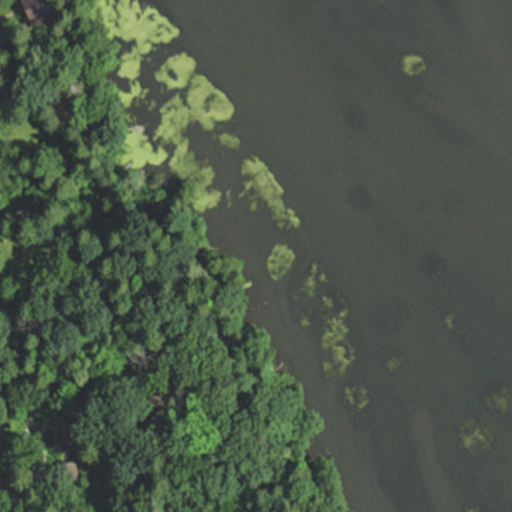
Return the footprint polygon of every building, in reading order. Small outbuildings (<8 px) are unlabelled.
[(13,0),(26,26),(47,16),(39,0),(13,0)] [(13,209),(27,194),(38,205),(31,213),(30,211),(22,218),(13,209)] [(157,275),(175,267),(180,279),(163,287),(157,275)] [(199,331),(210,356),(226,349),(218,330),(211,333),(209,327),(199,331)] [(43,430),(55,454),(84,440),(73,416),(43,430)] [(72,462),(57,465),(60,481),(75,478),(72,462)]
